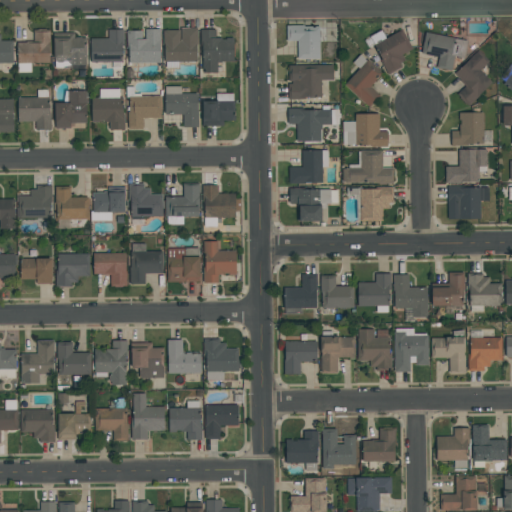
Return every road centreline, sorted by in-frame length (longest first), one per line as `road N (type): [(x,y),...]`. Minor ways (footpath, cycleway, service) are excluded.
road 1 (tertiary): [(257,0),(266,511)]
road 2 (residential): [(0,477),(266,476)]
road 3 (residential): [(0,318),(264,315)]
road 4 (residential): [(0,161),(262,158)]
road 5 (residential): [(0,6),(257,5)]
road 6 (residential): [(257,5),(511,7)]
road 7 (residential): [(263,248),(511,242)]
road 8 (residential): [(265,405),(511,402)]
road 9 (residential): [(422,109),(425,244)]
